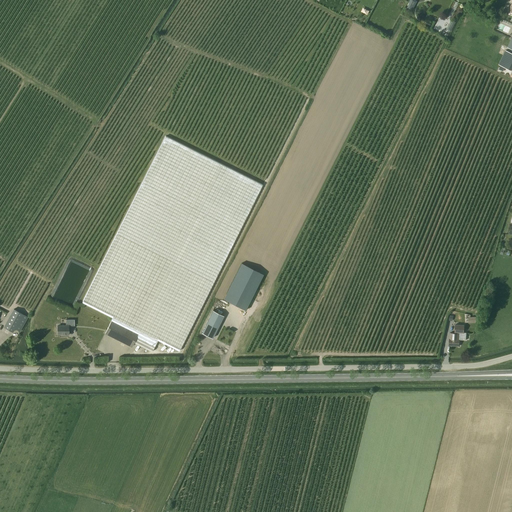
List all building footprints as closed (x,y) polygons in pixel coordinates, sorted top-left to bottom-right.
[(410,0),(407,8),(412,10),(417,1),(415,0),(410,0)] [(440,19),(438,24),(448,28),(450,22),(440,19)] [(509,69),(511,62),(511,53),(506,50),(503,56),(499,64),(499,65),(509,69)] [(179,351),(263,185),(166,135),(82,302),(113,317),(105,333),(132,347),(134,342),(152,352),(158,340),(179,351)] [(242,263),(224,299),(246,310),(264,274),(242,263)] [(14,309),(4,327),(13,332),(15,329),(20,331),(28,317),(14,309)] [(213,311),(202,333),(213,338),(224,316),(213,311)] [(66,326),(58,326),(58,334),(64,334),(64,335),(69,335),(69,326),(74,326),(74,319),(71,319),(66,319),(66,326)] [(454,332),(457,333),(464,333),(464,325),(455,324),(454,332)] [(459,346),(460,340),(466,340),(467,333),(457,333),(450,333),(449,338),(449,345),(459,346)]
